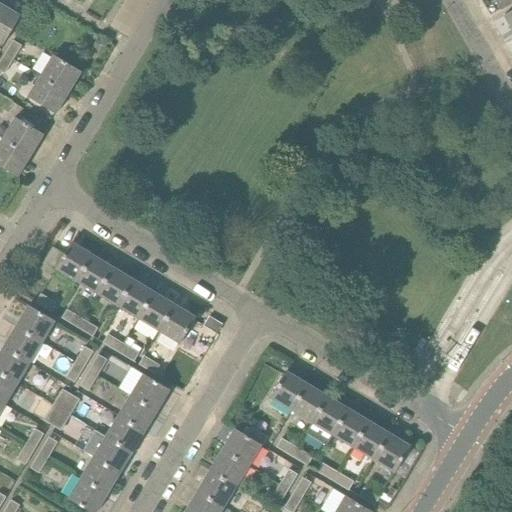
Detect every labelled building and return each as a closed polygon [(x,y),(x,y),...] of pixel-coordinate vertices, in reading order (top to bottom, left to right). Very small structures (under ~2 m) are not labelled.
[(511,0),(501,0),(496,3),(501,11),(511,5),(511,0)] [(0,4),(0,43),(3,45),(20,17),(0,4)] [(4,56),(13,61),(21,47),(13,42),(4,56)] [(0,63),(0,72),(5,75),(13,61),(4,56),(0,63)] [(41,76),(69,93),(81,73),(53,56),(41,76)] [(41,76),(27,98),(56,115),(69,93),(41,76)] [(3,139),(31,156),(43,136),(15,119),(3,139)] [(3,139),(0,143),(0,167),(18,178),(31,156),(3,139)] [(55,270),(76,283),(92,256),(71,243),(55,270)] [(76,283),(97,295),(113,268),(92,256),(76,283)] [(97,295),(117,308),(134,281),(113,268),(97,295)] [(117,308),(138,320),(154,293),(134,281),(117,308)] [(138,320),(159,333),(175,306),(154,293),(138,320)] [(51,313),(56,305),(40,295),(35,304),(51,313)] [(15,327),(42,343),(55,322),(28,306),(15,327)] [(175,306),(159,333),(180,345),(196,318),(175,306)] [(77,329),(82,320),(67,311),(62,319),(77,329)] [(217,334),(222,326),(209,318),(203,327),(217,334)] [(92,338),(97,329),(82,320),(77,329),(92,338)] [(3,348),(30,364),(42,343),(15,327),(3,348)] [(118,354),(123,345),(108,336),(103,344),(118,354)] [(134,363),(139,354),(123,345),(118,354),(134,363)] [(0,352),(0,374),(17,385),(30,364),(3,348),(0,352)] [(75,363),(84,368),(93,353),(84,348),(75,363)] [(89,371),(97,376),(106,361),(98,356),(89,371)] [(138,366),(154,375),(159,366),(143,357),(138,366)] [(66,379),(74,384),(84,368),(75,363),(66,379)] [(80,387),(88,392),(97,376),(89,371),(80,387)] [(270,399),(291,412),(307,385),(286,372),(270,399)] [(0,402),(5,406),(17,385),(0,374),(0,402)] [(130,396),(157,412),(170,391),(143,375),(130,396)] [(291,412),(311,424),(328,397),(307,385),(291,412)] [(64,411),(72,396),(64,391),(55,406),(64,411)] [(64,411),(72,416),(80,402),(72,396),(64,411)] [(118,416),(145,433),(157,412),(130,396),(118,416)] [(328,443),(332,437),(348,410),(328,397),(311,424),(307,430),(328,443)] [(54,426),(64,411),(55,406),(46,421),(54,426)] [(332,437),(353,449),(369,422),(348,410),(332,437)] [(72,416),(64,411),(54,426),(63,432),(72,416)] [(105,437),(132,453),(145,433),(118,416),(105,437)] [(353,449),(374,462),(390,435),(369,422),(353,449)] [(249,437),(265,447),(270,439),(255,429),(249,437)] [(26,446),(34,450),(43,435),(35,430),(26,446)] [(222,450),(249,467),(261,446),(234,430),(222,450)] [(93,458),(120,474),(132,453),(105,437),(96,432),(84,453),(93,458)] [(374,462),(394,474),(411,447),(390,435),(374,462)] [(39,454),(48,459),(57,444),(49,439),(39,454)] [(292,457),(297,449),(282,440),(277,448),(292,457)] [(16,461),(25,466),(34,450),(26,446),(16,461)] [(307,467),(312,458),(297,449),(292,457),(307,467)] [(210,471),(236,487),(249,467),(222,450),(210,471)] [(30,469),(39,474),(48,459),(39,454),(30,469)] [(80,479),(107,495),(120,474),(93,458),(80,479)] [(333,482),(338,474),(322,465),(318,473),(333,482)] [(279,486),(288,491),(297,475),(289,470),(279,486)] [(197,491),(224,508),(236,487),(210,471),(197,491)] [(348,491),(353,483),(338,474),(333,482),(348,491)] [(293,494),(302,499),(311,484),(302,478),(293,494)] [(97,511),(107,495),(80,479),(68,499),(88,511),(97,511)] [(270,501),(278,506),(288,491),(279,486),(270,501)] [(359,497),(374,506),(379,498),(364,489),(359,497)] [(184,511),(221,511),(224,508),(197,491),(184,511)] [(294,511),(302,499),(293,494),(282,511),(294,511)] [(335,511),(371,511),(345,496),(335,511)] [(4,511),(15,511),(19,507),(11,501),(4,511)]
